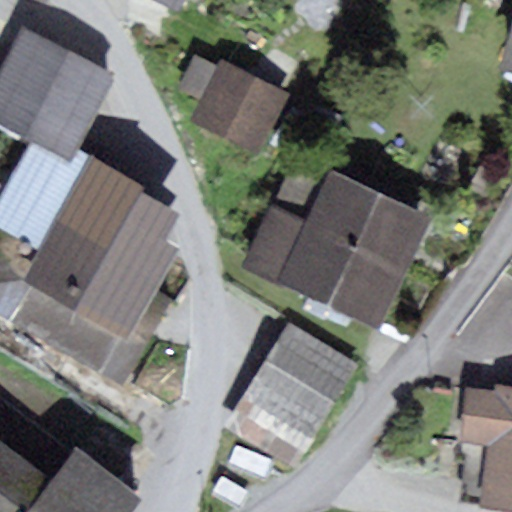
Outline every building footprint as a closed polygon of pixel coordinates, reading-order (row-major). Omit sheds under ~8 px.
[(152,0),(177,15),(185,0),(152,0)] [(511,24),(500,69),(511,72),(511,24)] [(21,25),(0,65),(0,127),(34,144),(70,164),(77,151),(114,75),(21,25)] [(177,88),(201,100),(217,67),(193,55),(177,88)] [(201,100),(190,123),(257,156),(288,94),(220,61),(217,67),(201,100)] [(144,188),(77,151),(70,164),(34,144),(0,204),(0,315),(124,385),(172,300),(157,291),(180,250),(163,241),(179,214),(142,193),(144,188)] [(272,204),(243,266),(380,330),(433,216),(331,168),(306,220),(272,204)] [(358,364),(288,322),(223,428),(293,471),(358,364)] [(511,511),(511,385),(493,383),(492,390),(463,386),(456,441),(484,445),(476,508),(511,511)] [(0,445),(0,511),(131,511),(140,501),(75,451),(50,484),(0,445)]
